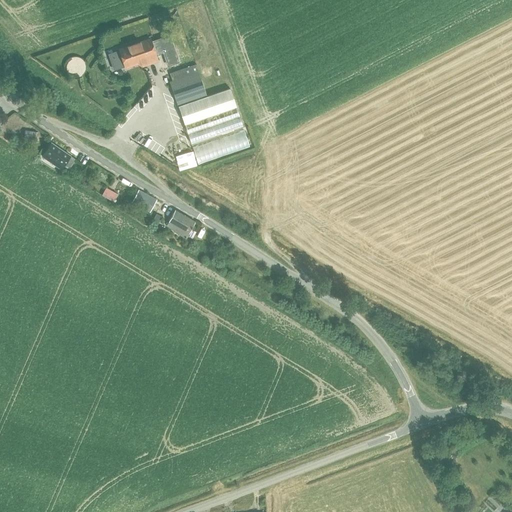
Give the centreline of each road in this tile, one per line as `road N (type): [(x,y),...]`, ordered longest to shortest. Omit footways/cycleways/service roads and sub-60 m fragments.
road 1 (unclassified): [(426,416),(383,348),(334,302),(0,89)]
road 2 (unclassified): [(186,511),(426,416)]
